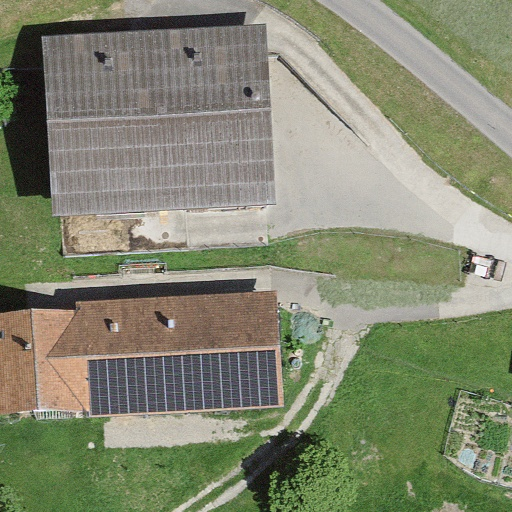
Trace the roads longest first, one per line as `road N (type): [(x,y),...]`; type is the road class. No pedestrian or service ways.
road 1 (track): [(511,262),(306,148)]
road 2 (unclassified): [(511,132),(344,0)]
road 3 (track): [(511,285),(456,305),(339,316)]
